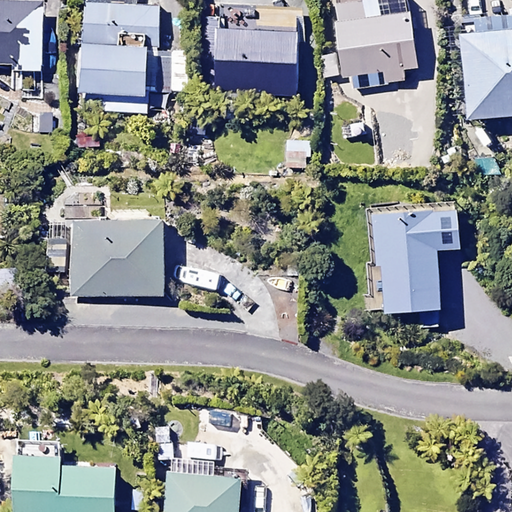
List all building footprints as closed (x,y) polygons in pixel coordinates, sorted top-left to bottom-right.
[(53,0),(0,0),(0,66),(50,68),(53,0)] [(415,65),(409,13),(367,18),(364,0),(331,0),(337,53),(312,55),(315,76),(415,65)] [(298,25),(215,20),(210,90),(294,95),(298,25)] [(511,29),(459,34),(466,120),(511,116),(511,29)] [(158,40),(76,39),(75,94),(157,95),(158,40)] [(309,142),(288,141),(287,163),(308,165),(309,142)] [(256,203),(242,222),(272,245),(286,226),(256,203)] [(456,245),(453,205),(370,212),(375,263),(380,263),(384,310),(440,305),(435,246),(456,245)] [(68,222),(69,294),(159,293),(158,221),(68,222)] [(229,447),(189,445),(188,460),(228,463),(229,447)] [(11,511),(115,511),(118,464),(14,459),(11,511)] [(237,511),(242,476),(169,466),(162,511),(237,511)]
